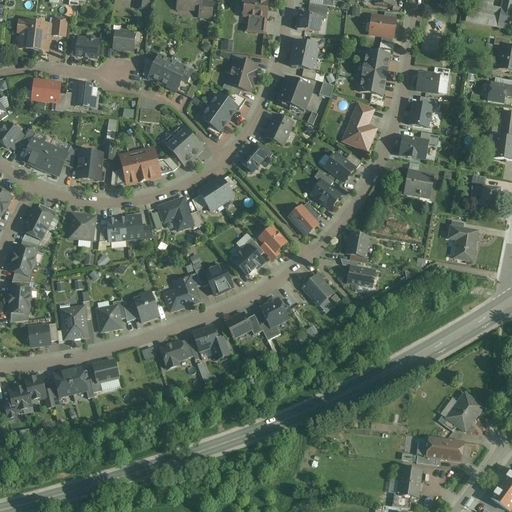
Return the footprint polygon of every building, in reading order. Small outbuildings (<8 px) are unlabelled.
[(16,2),(8,0),(7,0),(5,9),(13,11),(16,2)] [(146,0),(138,0),(139,0),(138,0),(137,10),(145,11),(146,0)] [(201,0),(178,0),(177,7),(186,8),(190,11),(200,12),(201,2),(201,0)] [(267,0),(253,0),(253,1),(246,0),(244,17),(266,20),(266,15),(265,15),(267,0)] [(501,10),(492,8),(493,0),(470,0),(469,4),(465,23),(510,31),(511,18),(511,2),(503,1),(501,10)] [(213,4),(201,2),(200,12),(199,18),(211,20),(213,4)] [(322,7),(309,5),(308,17),(320,19),(320,20),(325,20),(327,8),(327,7),(322,7)] [(396,16),(385,14),(384,19),(372,18),(370,36),(382,38),(393,39),(396,16)] [(308,17),(299,16),(297,31),(318,34),(320,20),(320,19),(308,17)] [(266,20),(248,17),(246,32),(264,34),(266,20)] [(67,21),(55,19),(54,28),(50,28),(49,35),(53,36),(53,37),(65,38),(67,21)] [(50,27),(19,23),(18,34),(21,34),(19,50),(47,53),(49,35),(50,28),(50,27)] [(135,36),(128,35),(128,34),(122,33),(122,34),(115,34),(113,50),(133,53),(134,44),(135,36)] [(93,39),(90,38),(87,40),(87,41),(78,40),(76,57),(76,58),(96,60),(98,42),(95,42),(95,41),(93,39)] [(325,41),(310,39),(308,46),(316,48),(322,50),(324,48),(325,41)] [(510,41),(495,39),(494,46),(502,47),(509,48),(510,41)] [(222,40),(221,49),(231,50),(232,41),(222,40)] [(308,46),(296,44),(295,44),(293,56),(315,60),(317,54),(315,54),(316,48),(308,46)] [(381,44),(380,44),(379,54),(389,56),(389,57),(392,57),(394,46),(392,45),(381,44)] [(511,48),(509,48),(502,47),(497,71),(511,73),(511,48)] [(379,54),(367,52),(360,93),(371,95),(382,97),(382,96),(389,57),(389,56),(379,54)] [(250,58),(232,56),(232,62),(234,63),(235,62),(245,65),(245,63),(249,65),(250,58)] [(315,60),(293,56),(290,67),(291,68),(303,71),(311,72),(312,66),(314,66),(315,60)] [(156,64),(148,79),(159,85),(170,62),(159,57),(156,64)] [(156,64),(145,59),(143,77),(148,79),(156,64)] [(192,73),(170,62),(159,85),(176,93),(181,82),(187,85),(187,84),(192,73)] [(231,74),(253,80),(257,67),(249,65),(245,63),(245,65),(235,62),(234,63),(231,74)] [(311,72),(303,71),(302,78),(315,81),(316,75),(315,72),(311,72)] [(419,73),(417,94),(439,96),(441,75),(419,73)] [(253,80),(231,74),(228,85),(228,86),(238,88),(238,90),(242,91),(249,93),(253,80)] [(312,90),(286,80),(278,103),(304,113),(312,90)] [(187,85),(181,82),(176,93),(187,98),(192,87),(187,84),(187,85)] [(59,85),(35,83),(33,100),(57,103),(58,96),(59,85)] [(238,88),(228,86),(228,85),(225,84),(222,89),(233,95),(238,97),(242,91),(238,90),(238,88)] [(334,87),(323,84),(319,96),(330,100),(334,87)] [(511,87),(490,84),(487,102),(503,105),(504,98),(511,99),(511,92),(511,87)] [(91,88),(75,86),(74,96),(73,106),(96,109),(97,101),(90,100),(91,88)] [(192,87),(187,98),(192,100),(197,89),(192,87)] [(74,96),(66,95),(66,97),(64,111),(72,112),(73,106),(74,96)] [(228,102),(218,95),(201,120),(211,127),(220,133),(237,109),(228,102)] [(238,97),(233,95),(228,102),(237,109),(239,111),(246,101),(238,97)] [(382,97),(371,95),(370,105),(383,109),(385,97),(382,96),(382,97)] [(66,97),(58,96),(57,103),(56,112),(64,113),(64,111),(66,97)] [(412,105),(408,127),(429,131),(433,108),(412,105)] [(373,112),(358,106),(352,121),(367,127),(373,112)] [(148,112),(141,111),(139,123),(147,124),(148,112)] [(318,116),(312,113),(307,124),(313,127),(318,116)] [(511,114),(503,113),(500,139),(511,140),(511,114)] [(293,125),(275,117),(273,122),(290,130),(293,125)] [(367,127),(352,121),(343,143),(367,153),(376,130),(367,127)] [(290,130),(273,122),(265,139),(282,147),(290,130)] [(25,138),(8,124),(0,133),(0,143),(8,150),(9,148),(14,152),(19,145),(25,138)] [(191,138),(181,127),(163,144),(173,154),(182,165),(185,167),(203,151),(191,138)] [(220,133),(211,127),(207,132),(219,140),(222,135),(220,133)] [(35,134),(30,132),(25,138),(19,145),(28,149),(33,139),(33,140),(35,134)] [(205,145),(195,134),(191,138),(200,149),(205,145)] [(403,138),(399,158),(426,163),(429,142),(403,138)] [(33,140),(33,139),(28,149),(23,163),(41,170),(50,147),(33,140)] [(511,140),(500,139),(497,139),(494,159),(511,161),(511,140)] [(114,144),(106,143),(104,161),(112,161),(114,144)] [(273,155),(259,144),(255,148),(266,157),(266,158),(269,160),(273,155)] [(253,146),(250,150),(250,149),(245,155),(246,155),(239,163),(246,169),(246,171),(248,173),(251,173),(256,168),(257,168),(266,158),(266,157),(255,148),(253,146)] [(68,154),(50,147),(41,170),(58,178),(63,166),(68,154)] [(153,149),(120,157),(123,171),(127,185),(127,187),(160,179),(160,177),(157,163),(153,149)] [(68,154),(63,166),(72,170),(75,153),(69,150),(68,154)] [(102,156),(80,153),(77,180),(99,182),(102,156)] [(182,165),(173,154),(168,158),(170,160),(178,169),(182,165)] [(362,164),(350,155),(345,162),(355,169),(355,170),(356,171),(362,164)] [(345,162),(337,156),(333,162),(332,160),(325,169),(344,183),(355,170),(355,169),(345,162)] [(170,160),(157,163),(160,177),(172,174),(178,169),(170,160)] [(123,171),(112,174),(111,186),(117,187),(127,185),(123,171)] [(333,183),(319,172),(314,179),(321,184),(322,183),(329,188),(333,183)] [(424,176),(409,173),(409,172),(408,172),(404,195),(420,198),(420,195),(429,197),(429,200),(430,200),(434,177),(425,175),(424,176)] [(485,179),(473,177),(472,185),(484,187),(485,179)] [(222,182),(220,178),(209,185),(222,206),(228,202),(230,202),(233,200),(233,197),(232,194),(230,194),(229,192),(222,182)] [(236,187),(228,178),(222,182),(229,192),(236,187)] [(12,192),(0,183),(0,190),(9,197),(12,192)] [(329,188),(322,183),(321,184),(311,196),(330,211),(341,197),(329,188)] [(222,206),(209,185),(198,193),(200,196),(207,206),(208,208),(208,210),(210,212),(213,213),(216,211),(216,210),(222,206)] [(481,199),(498,201),(499,191),(483,189),(483,190),(472,188),(471,195),(482,197),(481,199)] [(9,197),(0,190),(0,206),(5,210),(12,199),(9,197)] [(200,196),(192,202),(197,213),(207,206),(200,196)] [(498,201),(481,199),(480,207),(497,210),(498,201)] [(183,200),(176,203),(176,204),(172,205),(171,205),(159,209),(164,224),(173,221),(178,233),(193,227),(189,216),(183,200)] [(321,217),(307,205),(302,209),(314,222),(321,217)] [(56,214),(40,206),(37,211),(53,219),(53,220),(56,214)] [(302,209),(302,208),(289,219),(305,237),(318,226),(314,222),(302,209)] [(37,211),(34,209),(28,221),(47,230),(53,219),(37,211)] [(154,230),(161,228),(157,213),(150,214),(154,230)] [(204,226),(198,213),(189,216),(193,227),(194,230),(204,226)] [(96,218),(72,216),(69,240),(93,242),(95,224),(96,218)] [(140,217),(125,218),(125,220),(128,242),(142,241),(141,229),(140,217)] [(125,220),(108,222),(108,226),(110,244),(128,242),(125,220)] [(47,230),(28,221),(22,233),(26,235),(41,242),(42,242),(47,230)] [(464,224),(452,222),(451,228),(463,231),(464,224)] [(108,226),(101,227),(99,243),(99,245),(110,244),(108,226)] [(151,228),(141,229),(142,241),(153,240),(151,228)] [(286,244),(272,228),(259,240),(269,250),(273,255),(276,253),(286,244)] [(451,228),(449,238),(459,240),(458,245),(456,244),(454,259),(472,263),(474,248),(473,247),(474,243),(476,243),(477,233),(463,231),(451,228)] [(351,233),(347,255),(365,258),(369,236),(351,233)] [(41,242),(26,235),(22,243),(39,248),(42,242),(41,242)] [(240,249),(251,240),(247,235),(236,244),(240,249)] [(260,250),(252,240),(246,246),(248,248),(248,247),(259,259),(264,254),(260,250)] [(39,248),(22,243),(20,249),(37,253),(37,254),(38,254),(39,248)] [(265,246),(260,250),(264,254),(265,254),(269,250),(265,246)] [(20,249),(16,247),(13,260),(33,266),(37,254),(37,253),(20,249)] [(248,248),(243,253),(242,252),(240,252),(234,257),(234,260),(233,261),(248,278),(249,277),(250,278),(253,278),(257,274),(257,271),(256,270),(263,263),(259,259),(248,247),(248,248)] [(273,255),(269,250),(265,254),(272,262),(279,255),(276,253),(273,255)] [(365,259),(350,256),(349,262),(358,264),(367,265),(368,259),(365,258),(365,259)] [(93,259),(86,258),(85,266),(93,267),(93,259)] [(379,260),(372,259),(371,266),(378,267),(379,260)] [(33,266),(13,260),(9,272),(15,274),(29,278),(30,278),(33,266)] [(349,262),(341,260),(343,267),(351,268),(357,269),(358,264),(349,262)] [(205,275),(204,275),(209,286),(214,297),(232,288),(222,266),(205,275)] [(357,269),(351,268),(348,284),(372,288),(374,273),(357,269)] [(205,275),(202,269),(195,272),(203,289),(209,286),(204,275),(205,275)] [(29,278),(15,274),(12,283),(30,284),(32,278),(30,278),(29,278)] [(333,295),(317,276),(303,289),(319,307),(333,295)] [(177,292),(164,296),(170,313),(200,303),(191,277),(174,283),(177,292)] [(63,283),(56,284),(58,293),(64,292),(63,283)] [(12,289),(10,289),(9,301),(30,303),(31,290),(29,290),(12,289)] [(292,292),(283,298),(288,306),(297,299),(292,292)] [(151,294),(140,297),(142,303),(135,305),(140,319),(142,323),(159,317),(151,294)] [(277,301),(274,302),(273,301),(271,300),(269,301),(268,304),(269,305),(261,309),(267,322),(271,329),(276,326),(287,320),(277,301)] [(30,303),(9,301),(8,314),(11,315),(28,316),(29,316),(30,303)] [(123,302),(113,304),(114,308),(117,307),(120,321),(126,320),(124,310),(123,302)] [(90,303),(83,303),(84,311),(85,311),(86,321),(92,320),(90,303)] [(80,311),(77,309),(70,310),(69,306),(60,308),(63,332),(64,342),(65,342),(88,339),(86,321),(85,311),(84,311),(80,311)] [(135,306),(124,310),(126,320),(127,324),(140,319),(135,306)] [(114,308),(97,311),(101,334),(122,330),(120,321),(117,307),(114,308)] [(28,316),(11,315),(10,325),(28,322),(28,316)] [(243,315),(226,324),(234,340),(251,331),(252,331),(246,320),(243,315)] [(259,326),(254,316),(246,320),(252,331),(251,331),(254,337),(263,332),(259,326)] [(271,329),(267,322),(259,326),(263,332),(268,342),(280,336),(276,326),(271,329)] [(56,325),(47,326),(47,328),(48,328),(50,343),(58,342),(57,332),(56,325)] [(313,327),(307,331),(310,336),(316,332),(313,327)] [(47,328),(29,330),(31,347),(50,345),(50,343),(48,328),(47,328)] [(212,328),(193,335),(199,353),(212,348),(216,361),(223,359),(217,342),(212,328)] [(63,332),(57,332),(58,342),(58,344),(65,344),(65,342),(64,342),(63,332)] [(224,339),(217,342),(223,359),(231,356),(224,339)] [(187,341),(180,343),(186,359),(186,360),(186,361),(193,358),(187,341)] [(180,343),(173,346),(172,345),(169,346),(168,348),(161,350),(168,370),(179,366),(177,363),(186,360),(186,359),(180,343)] [(144,361),(156,357),(152,347),(141,352),(144,361)] [(119,379),(115,362),(93,367),(97,384),(119,379)] [(81,370),(68,373),(73,395),(86,392),(87,391),(84,382),(81,370)] [(68,373),(54,376),(57,389),(59,398),(60,398),(73,395),(68,373)] [(41,377),(25,381),(26,388),(27,388),(30,404),(31,404),(36,403),(37,401),(45,399),(46,399),(44,392),(41,377)] [(90,381),(84,382),(87,391),(86,392),(88,400),(94,398),(90,381)] [(26,388),(9,392),(12,403),(14,413),(15,413),(24,411),(25,414),(33,412),(31,404),(30,404),(27,388),(26,388)] [(59,398),(57,389),(51,390),(55,407),(62,406),(60,398),(59,398)] [(51,390),(44,392),(46,399),(45,399),(47,409),(55,407),(51,390)] [(481,407),(465,395),(446,419),(447,420),(457,428),(465,434),(471,425),(469,423),(481,407)] [(12,403),(4,404),(9,422),(16,420),(15,413),(14,413),(12,403)] [(457,428),(447,420),(442,426),(453,433),(457,428)] [(463,444),(425,439),(424,445),(423,447),(420,450),(417,457),(436,460),(460,463),(463,444)] [(436,460),(417,457),(416,465),(436,468),(436,460)] [(421,472),(402,469),(398,496),(412,498),(417,499),(421,472)] [(511,470),(503,482),(502,481),(498,487),(499,488),(491,500),(507,511),(509,511),(511,509),(511,470)] [(412,498),(398,496),(393,495),(392,509),(410,511),(412,498)]
